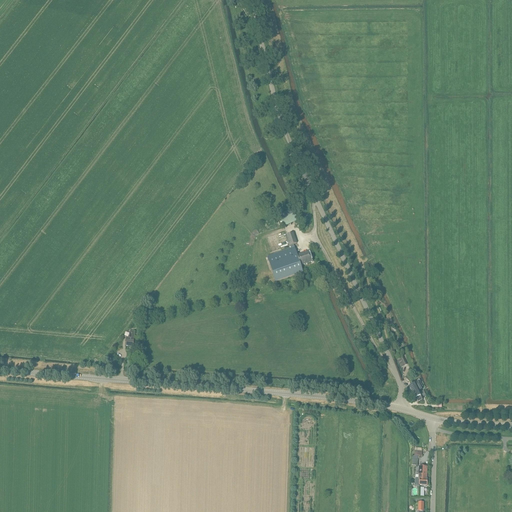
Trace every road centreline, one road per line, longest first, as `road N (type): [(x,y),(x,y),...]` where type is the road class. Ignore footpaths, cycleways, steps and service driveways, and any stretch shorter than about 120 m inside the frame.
road 1 (tertiary): [(400,409),(394,369),(281,121),(251,0)]
road 2 (secondary): [(400,409),(0,370)]
road 3 (track): [(100,395),(112,396),(109,511)]
